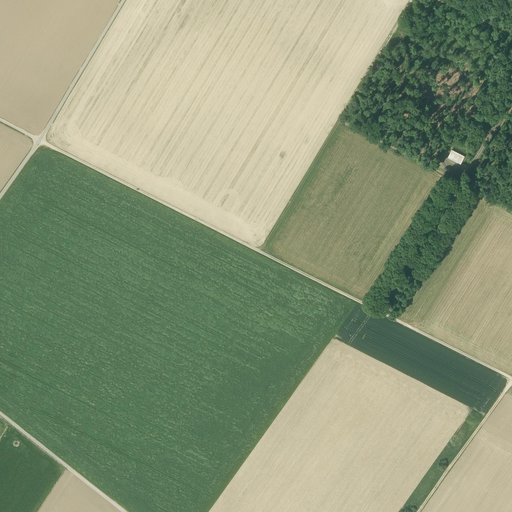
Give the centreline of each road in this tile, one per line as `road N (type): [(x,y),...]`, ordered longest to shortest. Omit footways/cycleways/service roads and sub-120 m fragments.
road 1 (track): [(0,119),(511,378)]
road 2 (track): [(410,0),(259,251)]
road 3 (track): [(338,120),(511,207)]
road 4 (unclassified): [(40,140),(124,0)]
road 5 (track): [(511,381),(418,511)]
road 6 (track): [(0,413),(124,511)]
